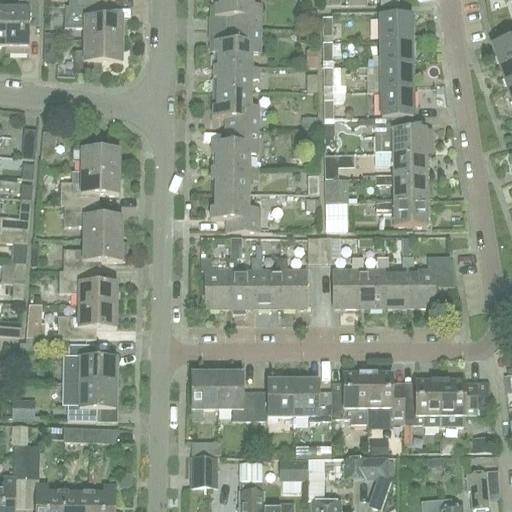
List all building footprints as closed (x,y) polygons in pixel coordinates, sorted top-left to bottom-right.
[(16,0),(17,10),(5,10),(4,50),(5,50),(4,56),(27,56),(27,50),(28,50),(29,20),(39,20),(39,0),(16,0)] [(68,0),(68,9),(97,9),(97,0),(68,0)] [(253,0),(213,0),(213,9),(215,9),(215,20),(229,21),(229,34),(261,34),(261,10),(254,10),(253,0)] [(321,0),(322,9),(340,9),(340,0),(321,0)] [(347,0),(348,9),(366,9),(366,0),(347,0)] [(68,9),(64,9),(63,31),(82,31),(82,43),(122,44),(122,20),(93,20),(93,9),(68,9)] [(380,44),(411,44),(411,18),(380,19),(380,44)] [(331,20),(322,20),(322,38),(332,38),(331,20)] [(215,45),(214,70),(252,71),(252,57),(260,57),(261,34),(229,34),(228,45),(215,45)] [(499,70),(511,65),(511,39),(491,47),(499,70)] [(43,65),(57,65),(58,42),(43,42),(43,65)] [(122,44),(82,43),(82,54),(73,54),(73,77),(91,77),(91,66),(122,66),(122,44)] [(412,69),(411,44),(380,44),(380,69),(412,69)] [(332,45),(322,45),(323,64),(332,64),(332,45)] [(306,55),(306,70),(317,70),(317,55),(306,55)] [(511,65),(499,70),(507,92),(511,90),(511,65)] [(412,94),(412,69),(380,69),(381,94),(412,94)] [(260,71),(214,70),(214,82),(212,82),(211,96),(251,97),(252,83),(260,83),(260,71)] [(332,71),(323,71),(323,89),(332,89),(332,71)] [(305,97),(317,97),(317,77),(305,77),(305,97)] [(412,120),(412,94),(381,94),(381,121),(399,121),(399,120),(412,120)] [(251,97),(211,96),(211,111),(213,111),(213,122),(226,122),(226,134),(258,135),(259,111),(251,111),(251,97)] [(333,103),(323,103),(323,121),(333,121),(333,103)] [(317,120),(301,120),(301,133),(317,134),(317,120)] [(433,148),(433,132),(399,132),(399,121),(381,121),(374,121),(375,155),(393,155),(393,158),(427,157),(431,157),(431,148),(433,148)] [(333,126),(323,126),(324,139),(333,139),(333,126)] [(34,162),(36,133),(23,132),(21,161),(34,162)] [(216,172),(250,173),(250,159),(258,159),(258,135),(226,134),(226,147),(213,146),(212,159),(217,159),(216,172)] [(40,163),(53,164),(55,137),(42,136),(40,163)] [(80,174),(119,175),(119,153),(89,152),(89,141),(71,140),(71,163),(80,163),(80,174)] [(393,180),(393,182),(427,181),(427,157),(393,158),(393,155),(375,155),(375,169),(393,168),(393,180)] [(372,172),(370,158),(358,160),(360,173),(372,172)] [(357,176),(357,160),(334,159),(334,176),(357,176)] [(32,182),(33,168),(23,167),(21,181),(32,182)] [(216,172),(212,172),(212,183),(216,183),(216,197),(249,198),(249,184),(257,185),(258,173),(250,173),(216,172)] [(119,175),(80,174),(80,186),(60,185),(60,208),(63,208),(89,208),(89,197),(118,198),(119,175)] [(307,179),(308,198),(318,198),(318,179),(307,179)] [(0,180),(0,189),(16,191),(17,182),(0,180)] [(393,182),(393,180),(375,180),(375,189),(393,189),(393,203),(393,206),(428,205),(427,181),(393,182)] [(322,187),(323,210),(346,209),(346,186),(322,187)] [(20,202),(30,203),(31,188),(21,188),(20,202)] [(249,198),(216,197),(215,212),(211,212),(210,223),(226,223),(226,236),(259,237),(259,212),(259,198),(249,198)] [(30,203),(20,202),(19,217),(29,218),(30,203)] [(306,202),(306,214),(315,214),(315,202),(306,202)] [(393,216),(394,230),(428,230),(428,205),(393,206),(393,203),(376,203),(376,216),(393,216)] [(92,208),(89,208),(63,208),(63,230),(82,230),(82,242),(122,242),(123,220),(92,219),(92,208)] [(18,222),(0,221),(0,220),(0,232),(28,235),(29,223),(18,222)] [(28,235),(0,232),(0,245),(27,248),(28,235)] [(255,275),(251,275),(237,275),(237,263),(236,263),(236,262),(241,262),(241,241),(230,241),(231,263),(226,263),(226,275),(230,275),(230,313),(232,313),(232,318),(244,318),(244,313),(256,313),(255,275)] [(320,242),(320,267),(331,267),(330,241),(320,242)] [(122,242),(82,242),(82,253),(63,253),(63,275),(87,275),(91,275),(91,264),(122,265),(122,264),(127,264),(127,246),(122,246),(122,242)] [(320,267),(320,242),(307,242),(307,268),(320,267)] [(283,262),(302,261),(301,249),(282,249),(283,262)] [(377,275),(362,275),(363,275),(358,275),(358,313),(384,313),(383,275),(388,275),(388,262),(377,263),(377,275)] [(383,275),(384,313),(408,313),(408,275),(413,275),(413,262),(402,262),(402,275),(388,275),(383,275)] [(427,275),(413,275),(408,275),(408,313),(435,312),(434,291),(454,291),(449,262),(427,262),(427,275)] [(226,275),(211,275),(211,263),(201,263),(201,276),(204,276),(205,313),(230,313),(230,275),(226,275)] [(281,275),(276,275),(262,275),(262,263),(251,263),(251,275),(255,275),(256,313),(281,313),(281,275)] [(281,275),(281,313),(306,313),(306,275),(287,275),(287,263),(276,263),(276,275),(281,275)] [(363,275),(362,275),(362,263),(352,263),(352,275),(333,275),(333,313),(358,313),(358,275),(363,275)] [(25,267),(14,266),(13,281),(24,282),(25,267)] [(87,275),(63,275),(58,274),(58,296),(77,297),(77,309),(116,309),(117,286),(87,285),(87,275)] [(22,302),(23,288),(13,287),(12,301),(22,302)] [(116,309),(77,309),(77,320),(58,319),(57,342),(86,342),(86,331),(116,332),(116,309)] [(0,324),(0,338),(20,339),(21,326),(0,324)] [(115,387),(116,361),(97,361),(97,348),(68,348),(68,359),(62,359),(62,386),(115,387)] [(332,395),(332,396),(331,423),(344,423),(350,422),(350,428),(367,428),(367,413),(368,377),(344,377),(344,395),(332,395)] [(392,377),(368,377),(367,413),(367,428),(367,429),(404,428),(403,394),(392,394),(392,377)] [(217,414),(216,379),(190,379),(190,426),(202,426),(202,414),(217,414)] [(243,379),(216,379),(217,414),(231,414),(231,426),(255,426),(255,397),(243,397),(243,379)] [(403,394),(404,428),(407,428),(415,428),(422,428),(423,430),(440,430),(440,384),(416,384),(416,394),(403,394)] [(464,384),(440,384),(440,430),(464,430),(464,424),(475,424),(475,421),(488,421),(488,394),(464,394),(464,384)] [(114,413),(115,387),(62,386),(61,409),(68,409),(67,424),(95,425),(95,412),(114,413)] [(293,420),(292,386),(267,386),(267,397),(255,397),(255,426),(267,426),(267,420),(293,420)] [(319,386),(292,386),(293,420),(309,420),(309,425),(331,425),(331,423),(332,396),(319,396),(319,386)] [(12,404),(12,422),(34,422),(35,404),(12,404)] [(415,428),(407,428),(407,438),(415,438),(415,428)] [(89,445),(89,432),(64,431),(63,444),(89,445)] [(89,432),(89,445),(115,447),(116,433),(89,432)] [(494,444),(473,445),(473,455),(494,454),(494,444)] [(191,458),(220,458),(220,446),(191,446),(191,458)] [(25,478),(26,448),(13,448),(12,478),(25,478)] [(26,448),(25,478),(38,479),(39,449),(26,448)] [(307,462),(307,450),(295,451),(295,463),(307,462)] [(190,460),(190,492),(217,492),(217,462),(190,460)] [(388,461),(342,462),(343,484),(388,483),(388,461)] [(308,504),(310,504),(310,511),(339,511),(339,504),(324,504),(324,463),(308,463),(308,504)] [(278,464),(278,485),(306,485),(305,464),(278,464)] [(262,466),(239,466),(239,511),(292,511),(292,507),(262,507),(262,466)] [(487,476),(469,477),(471,511),(482,511),(489,511),(488,502),(499,501),(497,474),(487,475),(487,476)] [(3,489),(0,488),(0,511),(12,511),(13,481),(4,480),(3,489)] [(47,488),(36,488),(35,511),(62,511),(62,496),(47,496),(47,488)] [(88,497),(87,511),(113,511),(114,490),(103,489),(103,497),(88,497)] [(371,511),(382,511),(383,493),(372,493),(371,511)] [(62,496),(62,511),(87,511),(88,497),(62,496)]
